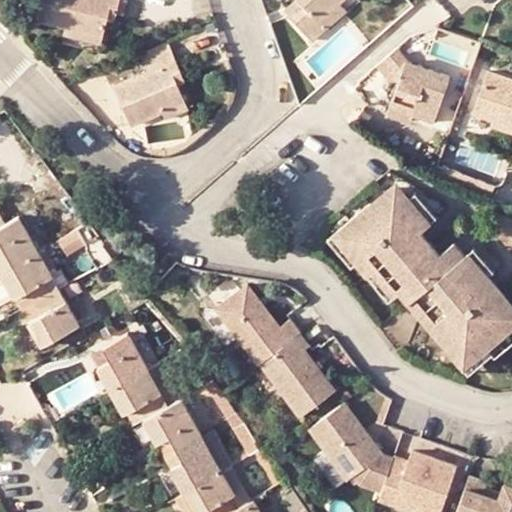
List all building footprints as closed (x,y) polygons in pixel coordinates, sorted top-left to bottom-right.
[(99,42),(105,16),(117,18),(120,0),(43,0),(38,25),(99,42)] [(314,43),(326,33),(317,23),(336,6),(343,0),(291,0),(295,3),(285,11),(314,43)] [(336,6),(317,23),(326,33),(345,17),(336,6)] [(185,80),(169,44),(138,57),(146,72),(112,87),(130,128),(160,114),(184,103),(175,84),(185,80)] [(389,50),(373,67),(382,79),(395,83),(384,116),(408,124),(410,117),(431,123),(447,76),(401,62),(389,50)] [(508,129),(511,129),(511,74),(491,66),(478,108),(499,116),(510,120),(508,129)] [(184,103),(160,114),(165,124),(188,112),(184,103)] [(510,120),(499,116),(496,125),(508,129),(510,120)] [(511,312),(481,276),(461,253),(451,241),(435,253),(413,228),(424,219),(396,185),(360,216),(354,210),(329,230),(345,247),(339,253),(361,279),(366,274),(375,285),(385,277),(404,301),(409,297),(428,320),(424,324),(461,368),(483,350),(509,329),(511,326),(511,312)] [(0,264),(29,249),(8,211),(0,216),(0,264)] [(242,233),(261,238),(266,222),(247,217),(242,233)] [(75,239),(66,227),(42,241),(50,255),(75,239)] [(83,248),(94,263),(111,253),(93,230),(81,240),(83,248)] [(470,247),(461,253),(481,276),(489,270),(470,247)] [(29,249),(0,264),(0,285),(4,292),(16,285),(25,300),(50,287),(29,249)] [(4,292),(13,307),(25,300),(16,285),(4,292)] [(31,340),(68,320),(50,287),(25,300),(31,312),(19,318),(31,340)] [(218,309),(261,363),(300,331),(289,318),(278,328),(247,287),(218,309)] [(25,300),(13,307),(19,318),(31,312),(25,300)] [(511,343),(511,333),(509,329),(483,350),(492,359),(511,343)] [(88,361),(101,385),(142,363),(123,331),(95,347),(99,355),(88,361)] [(310,343),(300,331),(261,363),(299,411),(332,386),(303,348),(310,343)] [(492,359),(483,350),(461,368),(470,378),(492,359)] [(162,396),(142,363),(101,385),(112,404),(122,398),(131,415),(162,396)] [(230,412),(220,397),(203,373),(193,378),(219,418),(230,412)] [(194,432),(171,391),(162,396),(131,415),(143,437),(154,431),(165,448),(194,432)] [(112,404),(121,420),(131,415),(122,398),(112,404)] [(361,484),(383,491),(393,457),(381,453),(382,452),(343,404),(312,426),(351,476),(354,473),(361,484)] [(143,437),(153,455),(165,448),(154,431),(143,437)] [(160,469),(171,489),(214,465),(194,432),(165,448),(172,461),(160,469)] [(460,460),(464,451),(420,435),(417,444),(460,460)] [(261,473),(270,467),(265,460),(253,443),(244,448),(261,473)] [(172,461),(165,448),(153,455),(160,469),(172,461)] [(411,455),(396,450),(393,457),(383,491),(382,496),(402,503),(406,493),(424,499),(421,510),(427,511),(437,511),(457,462),(414,448),(411,455)] [(214,465),(171,489),(183,511),(188,511),(198,506),(201,511),(214,511),(235,501),(214,465)] [(476,469),(461,508),(459,511),(511,511),(511,477),(510,477),(507,484),(504,492),(490,487),(493,479),(494,476),(476,469)] [(504,492),(507,484),(493,479),(490,487),(504,492)] [(173,511),(183,511),(171,489),(163,493),(173,511)] [(273,498),(281,511),(302,511),(286,490),(273,498)] [(406,493),(402,503),(421,510),(424,499),(406,493)] [(253,511),(245,496),(235,501),(214,511),(253,511)]
